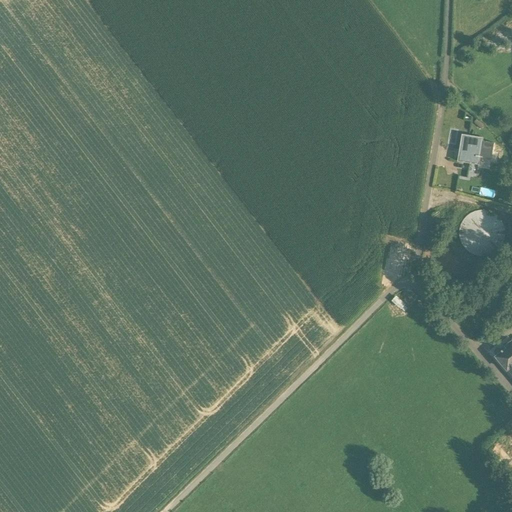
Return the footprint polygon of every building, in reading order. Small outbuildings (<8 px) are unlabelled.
[(463,162),(479,164),(483,138),(462,134),(460,149),(465,150),(463,162)] [(460,227),(459,233),(460,239),(462,244),(466,249),(470,253),(476,255),(482,256),(488,255),(494,253),(498,249),(502,244),(504,239),(505,233),(504,227),(502,221),(498,216),(494,212),(488,210),(482,209),(476,210),(470,212),(466,216),(462,221),(460,227)] [(507,276),(511,271),(511,245),(507,249),(511,254),(511,256),(500,267),(507,276)] [(502,313),(509,321),(511,321),(511,316),(507,309),(502,313)] [(511,340),(505,346),(507,348),(496,356),(506,370),(509,369),(511,373),(511,340)]
